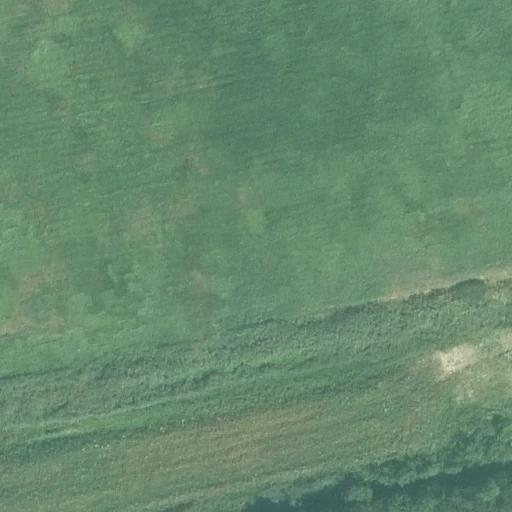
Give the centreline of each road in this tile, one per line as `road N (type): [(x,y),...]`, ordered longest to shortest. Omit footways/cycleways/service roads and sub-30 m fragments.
road 1 (unclassified): [(511,370),(0,487)]
road 2 (track): [(120,511),(511,416)]
